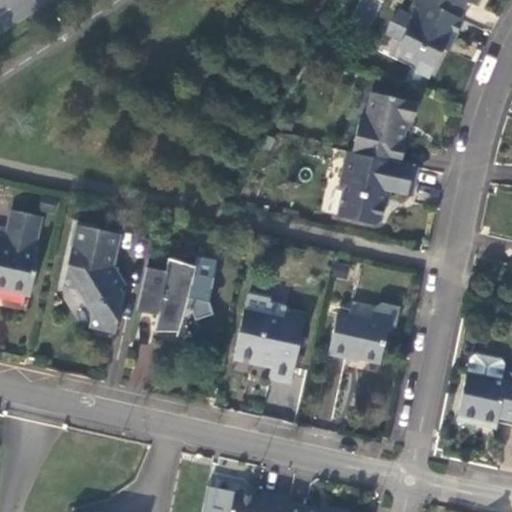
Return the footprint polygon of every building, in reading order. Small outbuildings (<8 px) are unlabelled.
[(459,18),(423,0),(415,0),(408,15),(399,10),(388,33),(402,41),(399,48),(401,56),(419,65),(421,60),(435,67),(450,37),(455,39),(464,20),(459,18)] [(423,0),(459,18),(467,1),(477,6),(479,0),(423,0)] [(430,77),(435,67),(421,60),(419,65),(416,70),(430,77)] [(352,153),(401,163),(405,146),(402,145),(407,121),(413,123),(418,103),(372,93),(367,115),(360,120),(352,153)] [(401,163),(352,153),(347,152),(340,183),(344,189),(338,216),(375,224),(381,221),(388,191),(412,196),(419,168),(401,163)] [(34,256),(42,217),(10,210),(4,236),(0,235),(0,290),(30,297),(38,262),(34,256)] [(120,234),(77,225),(63,286),(79,290),(93,311),(89,327),(115,333),(124,295),(120,289),(126,285),(113,266),(120,234)] [(212,277),(214,266),(195,262),(194,266),(168,258),(167,262),(166,271),(146,267),(137,310),(157,315),(156,320),(154,327),(153,332),(178,332),(180,328),(182,324),(183,319),(183,318),(193,312),(196,319),(213,313),(209,301),(214,276),(212,277)] [(269,312),(263,315),(244,311),(234,354),(258,359),(259,354),(273,358),(269,377),(291,382),(306,314),(285,309),(284,315),(269,312)] [(337,313),(328,353),(346,357),(347,355),(380,363),(388,323),(337,313)] [(471,357),(468,373),(502,380),(505,364),(502,359),(476,353),(471,357)] [(511,381),(502,380),(468,373),(467,373),(457,419),(480,424),(481,419),(511,425),(511,381)] [(287,511),(290,501),(290,497),(274,494),(273,499),(255,495),(236,491),(231,511),(287,511)] [(315,506),(290,501),(287,511),(347,511),(348,509),(331,506),(328,509),(315,506)]
